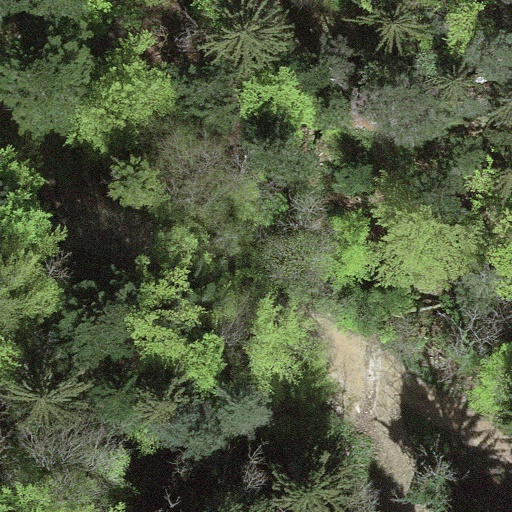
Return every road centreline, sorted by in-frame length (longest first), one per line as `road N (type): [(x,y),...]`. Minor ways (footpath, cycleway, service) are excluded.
road 1 (track): [(414,511),(360,376),(91,216),(26,139),(0,88)]
road 2 (track): [(511,449),(360,376)]
